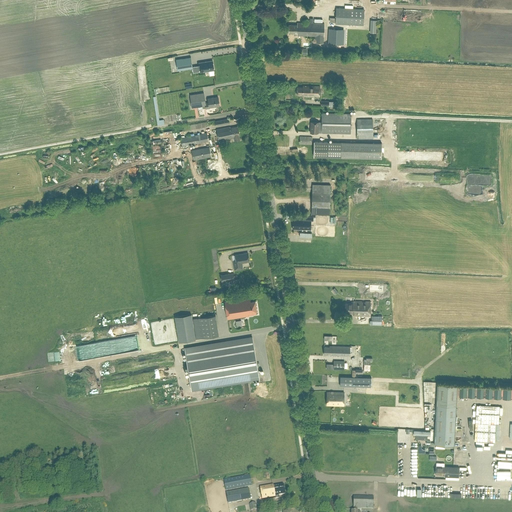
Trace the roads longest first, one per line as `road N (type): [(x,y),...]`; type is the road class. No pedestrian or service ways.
road 1 (tertiary): [(318,511),(241,0)]
road 2 (track): [(239,40),(141,60),(140,125),(0,153)]
road 3 (track): [(0,217),(259,171)]
road 4 (track): [(0,377),(180,344)]
road 5 (track): [(383,5),(511,11)]
